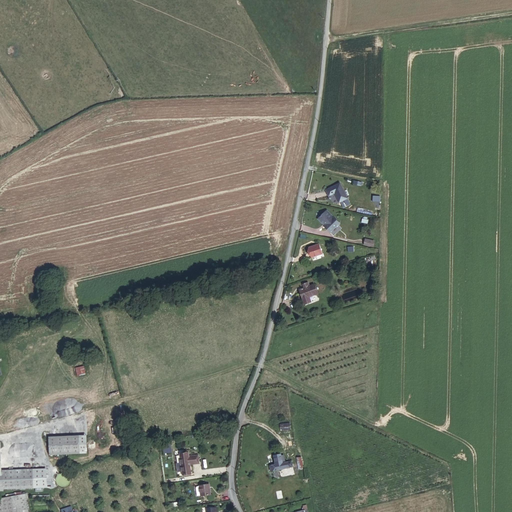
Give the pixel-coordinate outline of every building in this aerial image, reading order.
[(341,184),(327,186),(328,193),(334,192),(335,202),(344,200),(341,184)] [(338,226),(327,214),(321,219),(327,226),(324,228),(329,234),(338,226)] [(316,242),(306,245),(309,255),(319,252),(316,242)] [(301,304),(307,302),(306,297),(315,295),(311,285),(307,286),(305,287),(304,283),(300,284),(301,288),(297,289),(301,304)] [(77,432),(47,431),(47,449),(77,450),(77,432)] [(85,433),(77,432),(77,450),(84,450),(85,433)] [(185,471),(184,464),(183,454),(182,443),(173,444),(177,472),(185,471)] [(183,454),(184,464),(193,462),(192,453),(183,454)] [(279,468),(270,469),(270,475),(291,472),(290,466),(284,467),(283,464),(279,465),(279,468)] [(0,490),(1,491),(2,489),(45,491),(45,470),(0,470),(0,490)] [(207,483),(197,486),(199,496),(210,494),(207,483)] [(21,511),(20,501),(19,497),(23,496),(22,493),(14,493),(14,497),(0,499),(0,511),(21,511)] [(28,511),(26,500),(28,500),(27,495),(23,496),(19,497),(20,501),(21,511),(28,511)]
